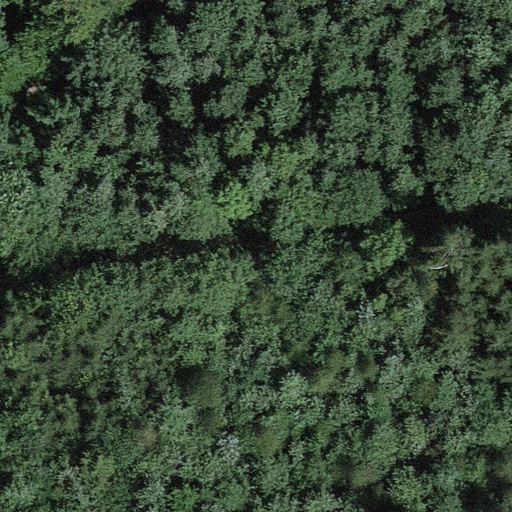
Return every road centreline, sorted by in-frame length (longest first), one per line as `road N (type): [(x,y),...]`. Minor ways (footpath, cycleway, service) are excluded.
road 1 (track): [(511,208),(0,280)]
road 2 (track): [(0,90),(140,0)]
